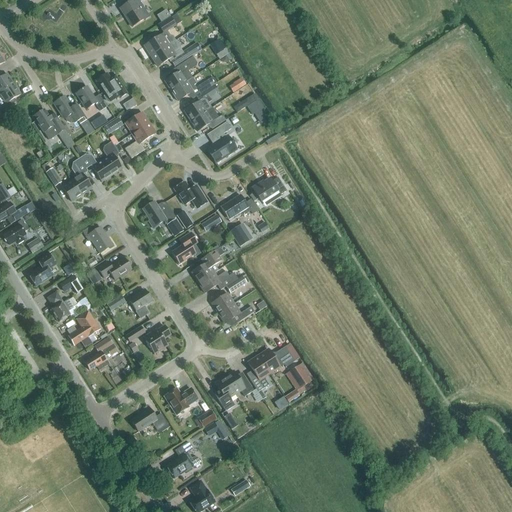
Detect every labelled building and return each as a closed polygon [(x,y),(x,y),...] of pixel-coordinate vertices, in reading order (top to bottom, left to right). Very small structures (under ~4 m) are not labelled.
[(120,9),(132,28),(145,19),(136,5),(143,0),(128,0),(130,3),(120,9)] [(144,47),(151,57),(169,46),(169,45),(175,41),(174,41),(172,37),(170,37),(167,32),(175,26),(170,18),(158,26),(164,34),(144,47)] [(219,40),(210,46),(216,55),(225,49),(219,40)] [(180,47),(177,43),(176,43),(175,41),(169,45),(169,46),(151,57),(157,67),(169,60),(170,63),(171,62),(183,55),(182,54),(179,49),(180,47)] [(183,55),(171,62),(175,68),(196,53),(192,48),(182,54),(183,55)] [(171,92),(192,78),(191,78),(187,72),(196,66),(196,64),(192,58),(175,69),(178,73),(164,82),(171,92)] [(127,94),(119,82),(115,76),(110,79),(107,74),(96,82),(106,97),(104,97),(107,102),(110,102),(119,96),(120,99),(127,94)] [(0,93),(14,85),(7,75),(0,78),(0,93)] [(192,100),(196,97),(200,95),(200,94),(214,85),(210,79),(196,89),(194,86),(196,84),(192,79),(193,79),(192,78),(186,82),(171,92),(178,102),(189,95),(192,100)] [(234,85),(237,90),(245,85),(242,80),(234,85)] [(14,85),(0,93),(0,115),(12,108),(9,103),(20,95),(14,85)] [(200,95),(196,97),(199,102),(184,112),(191,122),(212,109),(211,108),(208,103),(211,101),(209,98),(218,92),(215,86),(200,95)] [(87,88),(76,95),(86,110),(95,104),(100,112),(107,107),(99,96),(94,99),(87,88)] [(244,102),(244,105),(245,108),(257,100),(254,95),(244,102)] [(64,97),(54,104),(64,120),(65,119),(67,122),(71,124),(74,124),(78,122),(80,125),(83,130),(90,126),(87,120),(77,105),(72,109),(64,97)] [(257,101),(246,108),(252,116),(254,114),(260,124),(269,118),(257,101)] [(222,116),(218,118),(212,109),(191,122),(197,132),(209,125),(212,130),(225,121),(222,116)] [(44,110),(33,117),(49,140),(58,134),(64,130),(57,119),(54,115),(49,118),(44,110)] [(132,135),(148,124),(142,113),(125,124),(132,135)] [(122,125),(118,119),(104,128),(107,134),(122,125)] [(90,124),(95,130),(100,127),(95,121),(90,124)] [(215,139),(214,140),(215,141),(214,145),(208,149),(217,163),(235,152),(223,134),(231,130),(226,123),(211,133),(215,139)] [(140,144),(155,134),(148,124),(132,135),(136,142),(124,150),(131,160),(145,151),(140,144)] [(71,140),(64,144),(67,149),(74,145),(71,140)] [(112,176),(121,170),(113,158),(119,154),(111,143),(103,147),(102,152),(107,158),(102,161),(112,176)] [(102,161),(97,165),(91,157),(85,155),(79,159),(86,170),(91,167),(101,183),(112,176),(102,161)] [(76,178),(71,181),(81,196),(91,190),(82,176),(88,172),(86,170),(79,159),(72,164),(71,170),(76,178)] [(61,183),(52,170),(46,174),(55,187),(61,183)] [(280,196),(286,192),(278,178),(272,182),(270,179),(260,185),(259,184),(252,189),(261,203),(278,192),(280,196)] [(71,181),(61,188),(71,203),(81,196),(71,181)] [(196,186),(190,190),(185,183),(174,190),(184,206),(191,202),(196,210),(200,207),(207,203),(199,191),(196,186)] [(10,197),(7,191),(2,184),(0,185),(0,201),(1,203),(10,197)] [(252,215),(258,211),(251,200),(245,204),(241,196),(221,209),(225,215),(226,215),(229,220),(239,213),(242,217),(250,211),(252,215)] [(0,221),(2,221),(6,219),(15,213),(9,203),(0,209),(0,221)] [(35,209),(31,203),(25,207),(29,213),(35,209)] [(176,219),(166,203),(165,203),(166,205),(159,209),(154,203),(142,210),(150,222),(149,223),(153,230),(158,226),(160,229),(161,229),(158,225),(163,222),(166,225),(176,219)] [(15,213),(6,219),(10,225),(29,213),(25,207),(15,213)] [(217,216),(208,222),(212,228),(221,223),(217,216)] [(188,219),(181,223),(185,229),(192,225),(188,219)] [(3,237),(8,245),(15,241),(17,244),(23,240),(22,238),(26,236),(23,231),(25,230),(26,231),(28,230),(22,220),(17,223),(19,225),(9,232),(10,233),(3,237)] [(269,229),(264,222),(257,227),(262,233),(269,229)] [(243,224),(231,232),(241,247),(252,240),(243,224)] [(178,225),(172,230),(176,236),(183,232),(178,225)] [(99,254),(112,246),(101,228),(96,231),(93,226),(82,233),(89,242),(91,241),(99,254)] [(191,234),(180,241),(183,246),(171,253),(179,265),(195,254),(191,248),(193,247),(192,245),(196,242),(191,234)] [(43,247),(37,239),(26,246),(32,254),(43,247)] [(223,254),(220,248),(201,261),(204,266),(191,274),(198,284),(214,274),(218,271),(215,266),(221,262),(218,257),(223,254)] [(28,275),(35,287),(52,277),(47,270),(55,265),(48,254),(38,261),(41,267),(28,275)] [(97,264),(93,258),(86,263),(90,268),(97,264)] [(114,281),(131,270),(124,259),(111,268),(107,263),(97,269),(104,279),(110,275),(114,281)] [(102,280),(94,269),(86,275),(93,286),(102,280)] [(214,274),(198,284),(204,294),(217,286),(220,291),(238,280),(234,274),(229,277),(226,272),(217,278),(214,274)] [(73,276),(60,285),(64,292),(72,288),(76,294),(82,291),(73,276)] [(246,284),(242,278),(226,288),(230,294),(246,284)] [(152,302),(145,291),(129,301),(140,318),(140,319),(148,314),(144,307),(152,302)] [(56,294),(48,299),(49,301),(49,302),(51,306),(52,305),(54,308),(50,311),(58,323),(70,316),(72,320),(82,313),(72,297),(68,300),(62,304),(56,294)] [(211,305),(218,315),(234,304),(227,294),(211,305)] [(125,302),(121,296),(107,306),(111,312),(125,302)] [(262,301),(255,306),(259,311),(266,306),(262,301)] [(234,304),(218,315),(224,325),(237,317),(240,322),(252,314),(254,313),(251,307),(249,309),(240,314),(234,304)] [(100,330),(88,312),(76,320),(81,328),(67,337),(73,346),(80,342),(84,348),(91,344),(88,338),(100,330)] [(156,330),(144,338),(154,355),(167,347),(163,341),(170,336),(164,327),(157,331),(156,330)] [(141,328),(126,337),(130,343),(144,334),(141,328)] [(99,354),(84,364),(89,371),(96,367),(99,372),(109,365),(104,358),(110,354),(112,358),(119,353),(109,339),(95,348),(99,354)] [(138,350),(134,343),(128,346),(133,353),(138,350)] [(277,355),(273,358),(268,350),(258,357),(269,375),(284,365),(286,368),(294,362),(285,348),(276,354),(277,355)] [(269,375),(258,357),(247,364),(256,376),(250,380),(258,393),(261,391),(269,386),(264,378),(269,375)] [(289,373),(300,390),(310,383),(299,366),(289,373)] [(224,378),(235,396),(241,392),(244,398),(254,392),(246,379),(240,383),(233,372),(224,378)] [(218,390),(213,394),(216,398),(225,412),(235,406),(230,399),(235,396),(224,378),(214,384),(218,390)] [(177,390),(164,398),(176,416),(188,408),(188,407),(197,400),(190,389),(180,396),(177,390)] [(288,403),(299,396),(296,392),(295,390),(284,398),(288,403)] [(143,414),(131,422),(138,433),(152,424),(157,432),(168,425),(161,414),(155,418),(148,408),(141,412),(143,414)] [(216,420),(210,411),(198,419),(203,428),(216,420)] [(231,419),(226,422),(231,429),(236,426),(231,419)] [(204,430),(208,437),(218,431),(214,424),(204,430)] [(191,460),(187,453),(192,450),(188,443),(175,452),(179,458),(165,467),(174,480),(192,468),(194,469),(198,469),(201,465),(200,461),(196,458),(192,459),(191,460)] [(246,481),(239,485),(244,491),(250,487),(246,481)] [(188,502),(194,511),(201,511),(215,503),(206,491),(200,482),(189,489),(195,498),(188,502)]
